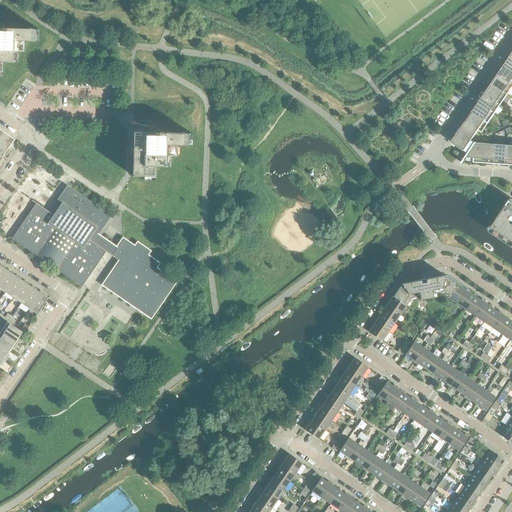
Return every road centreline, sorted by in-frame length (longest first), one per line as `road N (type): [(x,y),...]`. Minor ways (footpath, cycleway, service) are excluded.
road 1 (residential): [(511,179),(448,166),(435,148),(511,35)]
road 2 (residential): [(0,400),(65,306),(64,289),(0,243)]
road 3 (residential): [(345,338),(511,451)]
road 4 (residential): [(391,511),(280,434)]
road 5 (residential): [(345,338),(392,272),(439,261)]
